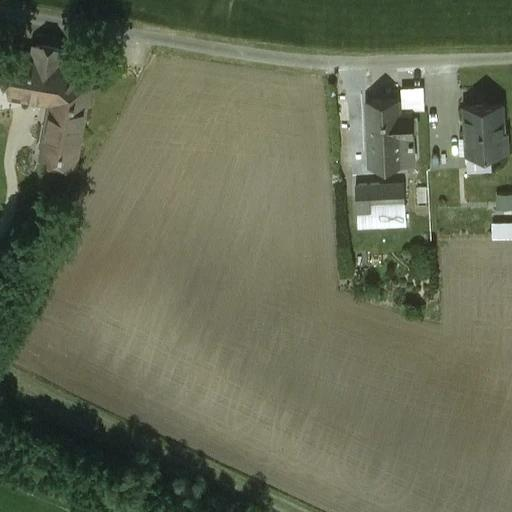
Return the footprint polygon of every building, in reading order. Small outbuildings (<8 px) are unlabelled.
[(61,50),(35,46),(33,54),(18,51),(11,94),(51,101),(42,155),(74,160),(88,83),(60,59),(61,50)] [(400,97),(366,99),(368,136),(379,136),(380,164),(414,162),(412,110),(400,110),(400,97)] [(502,101),(464,103),(467,151),(508,149),(507,129),(504,130),(502,101)] [(9,164),(0,162),(0,182),(6,184),(9,164)] [(404,182),(355,184),(357,212),(370,212),(370,224),(406,222),(404,182)] [(511,233),(511,217),(494,217),(494,234),(511,233)]
